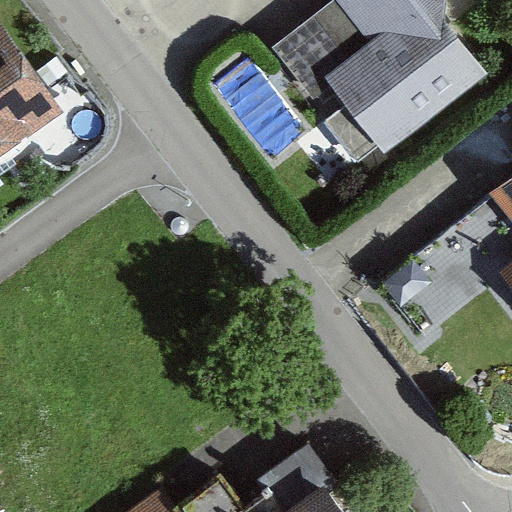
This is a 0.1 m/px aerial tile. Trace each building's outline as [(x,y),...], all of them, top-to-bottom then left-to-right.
[(384,141),(327,63),(371,32),(347,0),(330,0),(278,38),(332,112),(307,130),(339,174),(384,141)] [(472,0),(351,0),(386,44),(341,79),(401,156),(508,73),(459,10),(472,0)] [(0,143),(51,108),(0,36),(0,143)] [(470,228),(395,269),(425,322),(500,280),(470,228)] [(335,511),(323,495),(300,511),(170,511),(161,500),(144,511),(335,511)]
